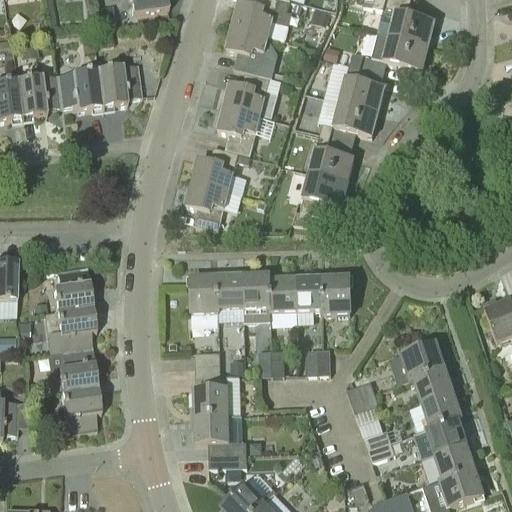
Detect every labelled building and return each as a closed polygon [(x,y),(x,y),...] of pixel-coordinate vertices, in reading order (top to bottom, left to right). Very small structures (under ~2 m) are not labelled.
[(44,0),(49,33),(57,32),(51,0),(44,0)] [(166,0),(129,0),(132,22),(168,17),(166,0)] [(290,6),(266,0),(265,0),(254,0),(250,13),(238,10),(232,34),(270,43),(273,28),(288,32),(291,19),(287,18),(290,6)] [(383,17),(387,3),(376,1),(373,15),(383,17),(377,40),(428,53),(434,29),(383,17)] [(95,13),(97,29),(114,27),(111,11),(95,13)] [(314,14),(311,28),(325,32),(328,17),(314,14)] [(269,47),(270,43),(232,34),(227,56),(238,59),(234,75),(245,78),(245,79),(247,80),(247,79),(259,82),(259,81),(271,84),(278,60),(270,48),(269,47)] [(92,40),(81,42),(84,58),(95,56),(92,40)] [(377,40),(371,64),(371,65),(422,78),(428,53),(377,40)] [(22,64),(37,62),(35,46),(20,48),(22,64)] [(326,52),(323,64),(335,68),(338,55),(326,52)] [(352,61),(349,72),(360,75),(363,63),(352,61)] [(96,76),(102,115),(127,111),(126,106),(142,104),(138,71),(96,76)] [(356,88),(360,75),(349,72),(339,109),(378,119),(384,95),(356,88)] [(76,118),(102,115),(96,76),(56,81),(60,114),(76,112),(76,118)] [(280,87),(271,84),(259,81),(259,82),(247,79),(247,80),(245,79),(241,94),(229,92),(224,114),(260,123),(270,126),(280,87)] [(46,116),(60,114),(56,81),(16,86),(20,125),(46,121),(46,116)] [(0,127),(20,125),(16,86),(0,88),(0,127)] [(372,143),(378,119),(339,109),(333,131),(322,128),(319,143),(329,146),(332,133),(372,143)] [(250,162),(260,123),(224,114),(218,138),(229,141),(225,156),(238,159),(250,162)] [(326,159),(329,146),(319,143),(317,155),(314,154),(308,179),(348,189),(354,166),(326,159)] [(238,159),(225,156),(213,153),(209,169),(198,166),(192,190),(229,198),(238,159)] [(342,213),(348,189),(308,179),(300,216),(311,219),(314,206),(342,213)] [(219,238),(229,198),(192,190),(186,212),(199,215),(195,231),(219,238)] [(308,231),(311,219),(300,216),(296,215),(293,227),(308,231)] [(0,308),(15,309),(17,272),(0,270),(0,308)] [(57,319),(91,315),(86,275),(57,279),(59,295),(54,295),(57,319)] [(271,315),(271,285),(270,285),(270,281),(244,282),(244,316),(244,328),(244,329),(270,328),(270,320),(271,320),(271,315)] [(217,333),(218,328),(218,317),(218,282),(206,283),(206,287),(191,287),(193,333),(217,333)] [(218,328),(244,328),(244,316),(244,282),(218,282),(218,317),(218,328)] [(324,322),(323,322),(349,322),(348,287),(333,287),(333,283),(323,284),(324,322)] [(271,320),(297,320),(297,284),(271,285),(271,315),(271,320)] [(322,322),(323,322),(324,322),(323,284),(297,284),(297,320),(321,319),(322,322)] [(505,310),(501,298),(480,305),(496,350),(511,344),(511,312),(510,308),(505,310)] [(47,317),(45,307),(33,309),(34,319),(47,317)] [(62,359),(91,356),(89,341),(95,340),(91,315),(57,319),(44,321),(48,359),(62,359)] [(17,327),(17,341),(29,341),(29,327),(17,327)] [(5,356),(14,357),(15,344),(6,343),(5,356)] [(411,386),(445,375),(441,365),(438,366),(433,352),(401,363),(390,366),(398,392),(410,388),(411,386)] [(61,400),(96,395),(91,356),(62,359),(48,359),(47,359),(49,377),(58,376),(61,400)] [(306,382),(318,382),(318,357),(306,357),(306,382)] [(318,357),(318,382),(329,382),(329,357),(318,357)] [(260,383),(272,383),(272,358),(259,359),(260,383)] [(272,358),(272,383),(284,383),(283,358),(272,358)] [(195,372),(219,372),(219,360),(195,360),(195,372)] [(231,381),(244,381),(243,366),(231,366),(231,381)] [(219,372),(195,372),(195,384),(202,384),(219,384),(219,372)] [(420,411),(453,400),(445,375),(411,386),(410,388),(412,388),(420,411)] [(195,423),(229,422),(228,397),(228,384),(219,384),(202,384),(202,397),(194,397),(195,423)] [(28,401),(37,400),(36,388),(27,389),(28,401)] [(351,408),(373,400),(369,389),(347,397),(351,408)] [(96,395),(61,400),(66,441),(95,437),(93,421),(99,420),(96,395)] [(373,400),(351,408),(355,420),(378,412),(373,400)] [(458,426),(458,427),(462,425),(453,400),(420,411),(428,435),(430,435),(458,426)] [(0,409),(0,447),(1,442),(16,443),(17,410),(2,410),(0,409)] [(208,462),(245,461),(246,450),(243,450),(242,422),(229,422),(195,423),(195,450),(208,450),(208,462)] [(421,467),(433,462),(466,451),(458,427),(458,426),(430,435),(428,435),(413,441),(421,467)] [(367,456),(390,448),(386,438),(364,445),(367,456)] [(250,459),(261,459),(261,447),(249,448),(250,459)] [(390,448),(367,456),(371,468),(394,461),(390,448)] [(441,487),(474,476),(466,451),(433,462),(441,487)] [(245,461),(208,462),(208,474),(245,474),(245,461)] [(316,472),(323,469),(320,461),(312,465),(316,472)] [(474,476),(441,487),(423,493),(429,511),(452,511),(479,503),(474,489),(478,487),(474,476)] [(253,485),(246,491),(224,511),(262,511),(265,509),(274,500),(259,485),(253,485)] [(397,502),(400,511),(410,511),(406,499),(397,502)] [(386,511),(400,511),(397,502),(385,506),(386,511)]
